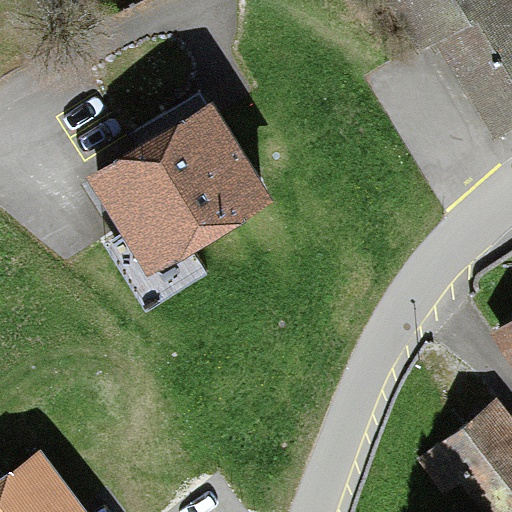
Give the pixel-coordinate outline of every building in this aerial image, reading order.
[(399,0),(422,38),(426,36),(485,0),(399,0)] [(511,76),(509,72),(511,70),(511,0),(485,0),(426,36),(436,53),(448,46),(497,127),(511,117),(511,76)] [(150,259),(261,189),(208,104),(97,174),(150,259)] [(511,346),(511,317),(499,327),(511,346)] [(506,511),(511,508),(511,436),(488,405),(422,456),(445,487),(463,474),(492,511),(506,511)] [(0,511),(75,511),(36,460),(0,486),(0,511)]
